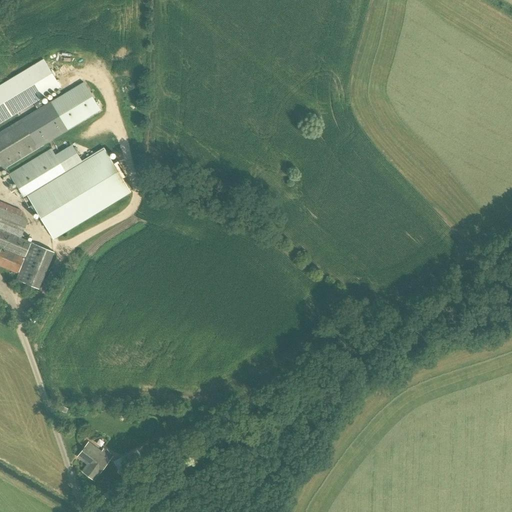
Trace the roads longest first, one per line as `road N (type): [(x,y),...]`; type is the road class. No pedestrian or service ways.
road 1 (track): [(511,261),(330,365),(104,510)]
road 2 (unclassified): [(84,511),(16,319)]
